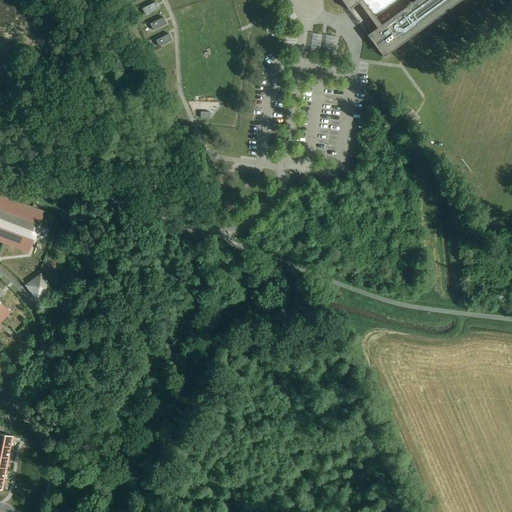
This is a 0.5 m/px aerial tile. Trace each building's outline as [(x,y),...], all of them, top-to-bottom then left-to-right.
[(341,0),(349,10),(359,3),(377,28),(367,36),(384,58),(462,0),(341,0)] [(145,16),(158,9),(155,3),(142,9),(145,16)] [(153,31),(166,25),(163,18),(150,24),(153,31)] [(172,41),(169,34),(155,41),(159,47),(172,41)] [(0,240),(3,242),(3,243),(10,246),(11,244),(16,246),(15,248),(23,251),(23,249),(29,251),(28,253),(29,253),(34,239),(33,239),(38,226),(39,227),(44,213),(43,212),(43,214),(37,212),(38,210),(31,208),(30,209),(25,207),(25,206),(18,203),(17,205),(12,202),(12,201),(5,198),(4,200),(0,198),(0,240)] [(50,290),(40,276),(28,286),(28,287),(30,285),(39,297),(37,299),(50,290)] [(0,323),(5,318),(4,317),(8,312),(9,314),(10,313),(0,303),(0,323)] [(0,445),(11,448),(13,437),(0,434),(0,445)] [(0,456),(9,459),(11,448),(0,445),(0,456)] [(0,468),(7,469),(9,459),(0,456),(0,468)]
